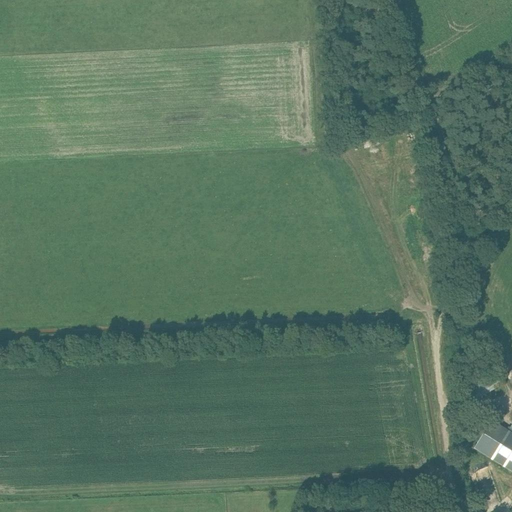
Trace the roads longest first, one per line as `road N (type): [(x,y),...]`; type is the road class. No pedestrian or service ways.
road 1 (track): [(390,0),(445,146),(465,253)]
road 2 (track): [(442,318),(447,459),(467,511)]
